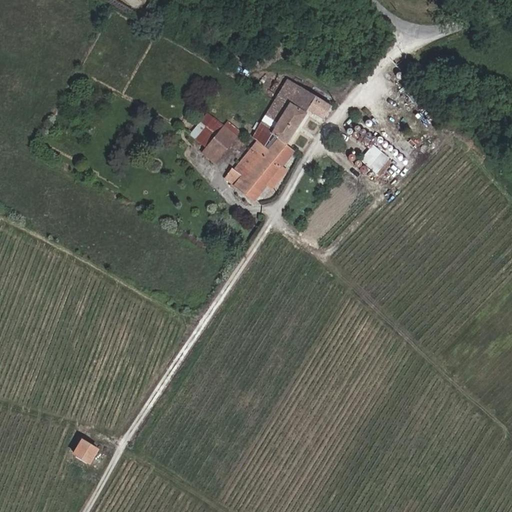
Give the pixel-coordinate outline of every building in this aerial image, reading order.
[(324,118),(332,106),(289,79),(277,99),(263,122),(273,129),(271,133),(286,145),(287,144),(308,109),(324,118)] [(189,135),(206,148),(224,127),(207,113),(189,135)] [(236,136),(240,132),(228,122),(224,127),(236,136)] [(226,178),(253,199),(265,184),(266,183),(292,151),(286,145),(271,133),(273,129),(263,122),(253,138),(258,141),(234,170),(233,169),(226,178)] [(202,153),(214,163),(236,136),(224,127),(206,148),(202,153)] [(360,159),(378,175),(392,160),(374,144),(360,159)] [(272,190),(288,170),(281,165),(266,183),(265,184),(272,190)] [(73,453),(89,464),(98,450),(82,440),(73,453)]
